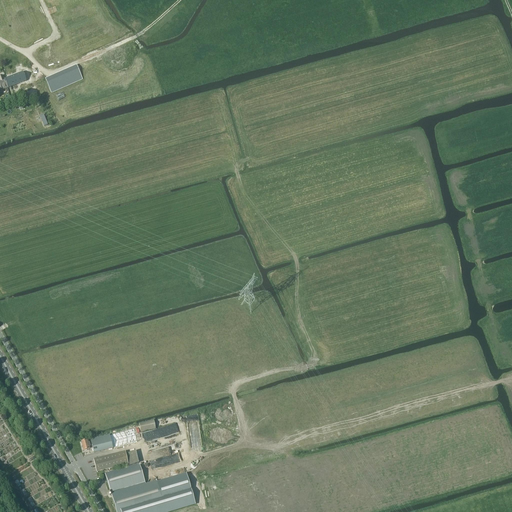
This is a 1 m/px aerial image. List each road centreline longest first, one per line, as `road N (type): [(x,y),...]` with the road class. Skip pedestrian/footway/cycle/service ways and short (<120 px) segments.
road 1 (track): [(47,75),(135,37),(179,0)]
road 2 (unclassified): [(74,463),(0,333)]
road 3 (secondary): [(64,468),(0,355)]
